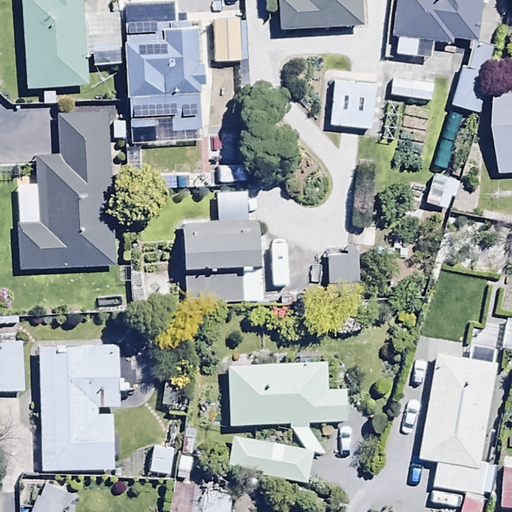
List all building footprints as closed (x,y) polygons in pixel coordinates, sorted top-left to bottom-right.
[(19,0),(24,88),(86,85),(85,57),(90,57),(91,65),(120,64),(117,14),(83,16),(81,0),(19,0)] [(237,0),(209,0),(210,41),(238,41),(237,0)] [(275,0),(276,11),(359,8),(358,0),(275,0)] [(194,20),(122,23),(127,118),(130,118),(131,142),(171,140),(171,133),(200,131),(198,86),(204,86),(203,61),(196,61),(194,20)] [(471,40),(448,104),(478,115),(484,72),(492,47),(471,40)] [(391,52),(388,74),(427,80),(430,58),(391,52)] [(379,62),(331,57),(327,105),(374,110),(379,62)] [(388,97),(430,102),(432,85),(390,80),(388,97)] [(56,153),(34,154),(37,223),(15,224),(17,271),(115,266),(108,110),(54,113),(56,153)] [(206,172),(207,188),(251,186),(250,170),(206,172)] [(431,174),(423,203),(445,210),(449,198),(455,200),(460,182),(431,174)] [(213,221),(180,222),(183,304),(262,301),(261,269),(257,269),(254,191),(213,193),(213,221)] [(345,256),(326,256),(326,279),(358,279),(358,269),(365,269),(365,250),(345,250),(345,256)] [(168,274),(127,276),(128,310),(169,309),(168,274)] [(0,371),(24,370),(20,315),(0,316),(0,371)] [(116,343),(36,346),(39,472),(113,469),(111,408),(118,408),(116,343)] [(466,357),(434,351),(415,458),(436,462),(431,487),(465,493),(489,497),(493,472),(484,470),(486,462),(478,461),(495,364),(492,363),(494,348),(468,344),(466,357)] [(325,361),(225,364),(226,425),(345,421),(344,387),(325,387),(325,361)] [(511,509),(511,428),(506,428),(505,460),(511,459),(511,466),(499,466),(498,509),(511,509)] [(311,452),(231,436),(224,470),(304,485),(311,452)] [(152,442),(146,470),(168,474),(173,446),(152,442)] [(35,495),(27,511),(60,511),(63,507),(60,505),(65,494),(43,485),(39,496),(35,495)] [(480,511),(485,500),(465,493),(457,511),(480,511)] [(167,497),(165,511),(229,511),(230,505),(167,497)]
